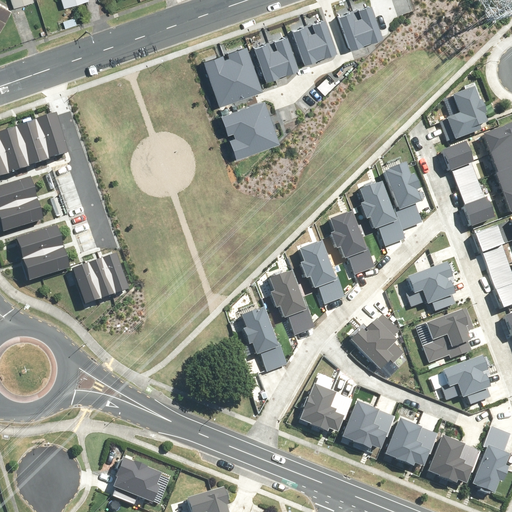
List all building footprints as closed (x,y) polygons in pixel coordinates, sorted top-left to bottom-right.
[(30,0),(6,0),(10,11),(32,5),(30,0)] [(87,0),(56,0),(60,11),(88,2),(87,0)] [(330,14),(340,46),(374,35),(364,5),(352,9),(355,17),(348,19),(345,9),(330,14)] [(0,30),(9,13),(0,7),(0,30)] [(287,27),(298,59),(332,47),(321,17),(310,21),(313,30),(306,32),(302,22),(287,27)] [(250,43),(263,75),(296,61),(284,31),(272,36),(276,44),(269,47),(265,37),(250,43)] [(218,51),(203,55),(216,100),(257,87),(243,42),(226,47),(229,56),(220,59),(218,51)] [(456,112),(445,117),(453,137),(478,128),(477,124),(485,121),(472,86),(450,94),(456,112)] [(228,134),(232,149),(277,136),(265,96),(219,109),(224,126),(233,124),(236,132),(228,134)] [(34,119),(47,158),(67,152),(53,112),(34,119)] [(16,125),(28,164),(47,158),(34,119),(16,125)] [(511,124),(481,136),(487,155),(511,145),(511,124)] [(0,130),(0,148),(7,171),(28,164),(16,125),(0,130)] [(463,139),(440,148),(448,168),(452,167),(469,160),(471,159),(463,139)] [(511,145),(487,155),(494,173),(511,166),(511,145)] [(421,219),(414,201),(419,199),(414,187),(418,186),(412,169),(408,171),(404,160),(382,168),(396,205),(393,206),(401,227),(421,219)] [(476,179),(469,160),(452,167),(459,185),(476,179)] [(511,166),(494,173),(501,192),(511,187),(511,166)] [(0,183),(0,207),(37,196),(30,174),(0,183)] [(483,197),(476,179),(459,185),(466,203),(483,197)] [(373,228),(378,226),(385,245),(405,238),(397,217),(394,218),(380,181),(358,189),(362,200),(359,201),(365,218),(369,217),(373,228)] [(511,187),(501,192),(508,210),(511,208),(511,187)] [(37,196),(0,207),(0,223),(1,227),(42,214),(37,196)] [(485,196),(483,197),(466,203),(463,205),(470,224),(492,216),(485,196)] [(341,256),(346,254),(353,273),(373,265),(365,245),(362,246),(348,209),(326,217),(330,228),(327,229),(333,246),(337,245),(341,256)] [(494,223),(471,232),(479,252),(482,251),(500,244),(502,243),(494,223)] [(13,237),(20,259),(61,246),(54,224),(13,237)] [(312,288),(317,286),(324,305),(344,298),(336,277),(333,278),(319,241),(297,249),(301,260),(298,261),(304,278),(308,277),(312,288)] [(507,263),(500,244),(482,251),(490,269),(507,263)] [(61,246),(20,259),(26,277),(67,264),(61,246)] [(97,256),(110,295),(130,289),(116,250),(97,256)] [(79,262),(91,301),(110,295),(97,256),(79,262)] [(58,269),(71,308),(91,301),(79,262),(58,269)] [(401,277),(406,291),(401,293),(405,306),(419,302),(420,306),(427,303),(430,312),(450,305),(447,296),(449,295),(445,283),(449,281),(443,263),(401,277)] [(511,281),(511,276),(507,263),(490,269),(497,287),(511,281)] [(280,315),(285,313),(292,332),(312,324),(304,304),(301,305),(287,268),(265,276),(269,287),(266,288),(272,305),(276,303),(280,315)] [(511,281),(497,287),(494,288),(501,308),(511,303),(511,281)] [(254,353),(259,352),(266,370),(286,363),(278,342),(275,343),(261,306),(239,314),(243,325),(240,326),(246,343),(250,342),(254,353)] [(429,341),(421,344),(427,361),(447,354),(448,357),(470,349),(461,325),(463,324),(458,310),(422,323),(429,341)] [(511,310),(502,314),(510,335),(511,334),(511,310)] [(347,338),(376,368),(387,357),(391,361),(402,351),(393,341),(394,339),(390,335),(396,329),(381,314),(375,320),(373,318),(361,330),(358,327),(347,338)] [(440,368),(445,382),(440,384),(444,397),(458,393),(459,397),(466,394),(468,402),(489,396),(486,386),(488,386),(484,374),(488,372),(482,354),(440,368)] [(312,382),(297,418),(308,422),(307,424),(325,431),(327,427),(335,431),(340,417),(343,418),(351,398),(312,382)] [(353,400),(338,436),(349,441),(348,442),(366,449),(368,446),(376,449),(382,435),(384,436),(392,416),(353,400)] [(397,416),(382,452),(393,456),(392,458),(410,465),(412,462),(420,465),(426,451),(428,452),(436,432),(397,416)] [(483,447),(468,482),(490,491),(495,478),(499,479),(505,466),(501,464),(506,452),(502,451),(510,432),(489,424),(480,446),(483,447)] [(440,432),(426,468),(436,472),(436,474),(454,481),(455,478),(464,481),(469,467),(472,468),(480,448),(440,432)] [(116,474),(112,484),(150,499),(156,485),(153,484),(158,470),(121,456),(114,473),(116,474)] [(187,511),(227,511),(225,503),(227,502),(222,485),(183,496),(187,511)]
